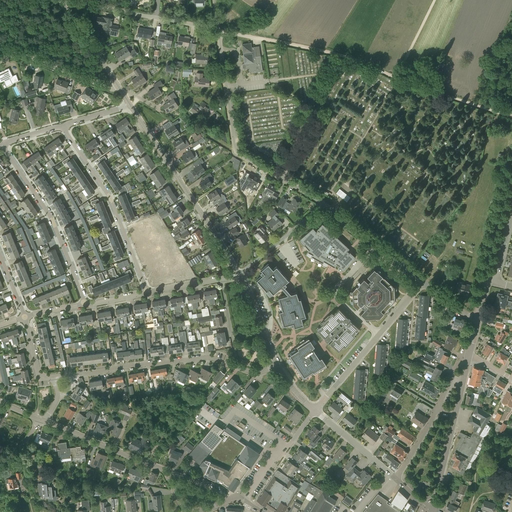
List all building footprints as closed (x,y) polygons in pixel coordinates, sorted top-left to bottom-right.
[(103,18),(97,17),(96,23),(102,25),(102,29),(109,30),(110,31),(110,34),(116,35),(118,26),(111,25),(112,19),(103,17),(103,18)] [(150,38),(152,30),(138,28),(137,36),(150,38)] [(171,44),(172,37),(164,35),(164,33),(159,32),(157,45),(161,45),(162,42),(166,43),(166,47),(170,48),(171,44)] [(186,38),(179,36),(178,44),(188,46),(187,49),(190,49),(190,53),(195,54),(197,44),(188,43),(189,37),(186,37),(186,38)] [(251,47),(250,43),(242,44),(244,63),(243,63),(244,69),(249,69),(249,73),(262,71),(260,56),(256,57),(254,47),(251,47)] [(129,52),(126,47),(115,54),(119,60),(125,56),(126,57),(130,54),(132,57),(137,54),(134,49),(129,52)] [(208,64),(208,55),(196,54),(195,63),(208,64)] [(442,73),(445,64),(443,63),(443,62),(439,61),(437,66),(439,66),(437,71),(442,73)] [(141,74),(138,68),(134,71),(137,77),(132,80),(136,86),(141,82),(142,83),(146,81),(142,74),(141,74)] [(12,76),(8,69),(0,72),(0,80),(1,82),(4,80),(7,86),(12,84),(18,81),(16,75),(12,76)] [(202,78),(202,74),(196,73),(196,77),(195,77),(195,85),(208,86),(209,78),(202,78)] [(43,76),(34,75),(33,87),(41,88),(43,76)] [(65,82),(57,79),(54,88),(64,92),(64,93),(68,94),(71,87),(67,85),(68,83),(65,82)] [(152,99),(161,93),(158,88),(163,85),(160,81),(153,85),(155,88),(147,92),(152,99)] [(91,104),(98,95),(87,87),(80,96),(91,104)] [(27,98),(37,95),(36,90),(25,93),(27,98)] [(77,101),(80,95),(74,91),(71,97),(77,101)] [(167,97),(168,99),(164,102),(166,104),(163,105),(167,112),(171,110),(178,106),(173,99),(176,97),(173,92),(167,97)] [(42,116),(45,103),(44,103),(45,99),(37,97),(36,101),(38,101),(35,114),(42,116)] [(59,115),(69,112),(68,107),(72,106),(70,101),(66,102),(67,104),(57,107),(59,115)] [(211,108),(202,102),(199,106),(194,103),(189,111),(197,117),(200,112),(205,115),(211,108)] [(17,123),(20,111),(12,109),(9,121),(17,123)] [(120,121),(124,126),(126,128),(128,127),(126,125),(129,123),(125,118),(120,121)] [(175,134),(179,132),(174,125),(179,122),(177,120),(167,127),(168,129),(165,131),(169,137),(175,134)] [(119,130),(124,126),(120,121),(115,124),(119,130)] [(105,132),(115,146),(117,144),(112,137),(115,135),(114,134),(110,128),(105,132)] [(100,133),(100,134),(104,140),(105,140),(107,143),(109,141),(113,147),(115,146),(105,132),(104,133),(103,132),(102,132),(100,133)] [(202,137),(199,133),(197,135),(196,135),(192,137),(195,142),(202,137)] [(136,143),(139,141),(135,136),(128,140),(133,148),(137,145),(136,143)] [(54,141),(57,147),(60,150),(62,149),(60,145),(62,143),(59,138),(54,141)] [(183,141),(181,138),(173,143),(177,149),(181,146),(183,149),(189,145),(185,139),(183,141)] [(90,142),(93,147),(97,153),(100,152),(96,146),(98,144),(95,139),(90,142)] [(55,148),(57,147),(54,141),(49,145),(52,150),(54,152),(55,154),(57,153),(55,148)] [(137,145),(133,148),(137,154),(144,149),(139,141),(136,143),(137,145)] [(88,151),(93,147),(90,142),(85,145),(88,151)] [(47,153),(52,150),(49,145),(44,148),(47,153)] [(186,163),(195,157),(191,152),(194,150),(193,148),(185,153),(185,154),(182,156),(186,163)] [(33,155),(37,160),(42,157),(38,152),(33,155)] [(143,165),(151,160),(147,154),(139,159),(143,164),(143,165)] [(42,167),(37,160),(33,155),(28,158),(34,166),(36,164),(39,169),(42,167)] [(101,170),(107,166),(104,161),(106,159),(104,156),(99,160),(100,163),(98,164),(101,170)] [(33,166),(34,166),(28,158),(23,162),(27,167),(30,165),(34,171),(36,170),(33,166)] [(70,168),(76,164),(73,158),(69,160),(67,158),(62,161),(64,164),(67,162),(70,168)] [(196,177),(200,174),(205,171),(201,164),(204,162),(201,158),(192,163),(195,168),(193,169),(195,171),(192,172),(196,177)] [(143,165),(143,164),(141,166),(143,169),(145,167),(147,170),(155,165),(151,160),(143,165)] [(111,171),(119,166),(117,163),(109,169),(107,166),(101,170),(105,175),(111,171)] [(74,173),(80,169),(76,164),(70,168),(74,173)] [(78,179),(83,174),(80,169),(74,173),(78,179)] [(153,181),(161,175),(157,169),(150,175),(153,181)] [(108,180),(114,176),(111,171),(105,175),(108,180)] [(114,176),(108,180),(112,186),(118,182),(116,179),(119,177),(118,176),(121,174),(119,171),(116,173),(117,175),(114,176)] [(204,190),(212,184),(209,180),(213,178),(210,173),(204,177),(206,179),(200,183),(204,190)] [(256,190),(261,183),(258,181),(259,178),(250,173),(250,174),(249,174),(248,174),(247,175),(247,176),(246,176),(246,177),(246,178),(247,179),(246,179),(249,181),(246,186),(253,190),(254,189),(256,190)] [(8,183),(15,179),(11,174),(4,178),(8,183)] [(79,185),(87,180),(83,174),(78,179),(80,181),(77,183),(78,184),(79,185)] [(42,175),(35,180),(39,185),(46,180),(42,175)] [(161,175),(153,181),(157,186),(165,181),(161,175)] [(224,181),(227,186),(236,180),(233,175),(224,181)] [(11,189),(18,184),(15,179),(8,183),(11,189)] [(49,185),(46,180),(39,185),(42,190),(49,185)] [(85,189),(91,185),(87,180),(79,185),(78,184),(74,186),(76,189),(80,187),(80,188),(83,186),(85,189)] [(66,192),(68,191),(65,186),(62,181),(59,183),(63,189),(61,191),(63,194),(66,192)] [(120,192),(130,186),(131,186),(128,182),(124,185),(121,187),(120,185),(118,182),(112,186),(115,191),(119,189),(120,192)] [(15,194),(21,189),(18,184),(11,189),(15,194)] [(273,203),(275,199),(273,198),(274,195),(272,194),(276,188),(269,184),(262,195),(264,196),(262,200),(268,203),(269,201),(273,203)] [(53,190),(49,185),(42,190),(45,195),(53,190)] [(91,185),(85,189),(88,194),(85,196),(87,199),(93,195),(91,193),(94,191),(91,185)] [(120,202),(127,199),(125,193),(128,192),(132,190),(130,186),(120,192),(122,195),(118,196),(120,202)] [(170,196),(173,193),(168,186),(161,190),(164,195),(168,193),(170,196)] [(21,189),(15,194),(18,199),(25,194),(21,189)] [(347,202),(350,197),(346,194),(339,189),(336,193),(342,199),(347,202)] [(56,196),(53,190),(45,195),(49,200),(56,196)] [(219,202),(225,198),(224,195),(223,195),(222,194),(219,195),(216,190),(207,196),(211,201),(216,198),(217,199),(216,200),(217,200),(219,202)] [(177,199),(173,193),(170,196),(168,193),(164,195),(164,196),(162,197),(164,200),(166,198),(170,204),(177,199)] [(282,208),(287,199),(282,196),(277,205),(282,208)] [(30,203),(27,198),(21,202),(24,207),(30,203)] [(60,198),(53,202),(56,207),(63,203),(60,198)] [(225,198),(219,202),(217,203),(219,206),(220,205),(220,206),(216,209),(220,215),(229,210),(224,203),(226,202),(224,199),(225,198)] [(98,209),(104,207),(102,200),(99,202),(98,199),(91,202),(92,205),(95,204),(96,206),(98,209)] [(123,208),(129,205),(127,199),(120,202),(123,208)] [(295,212),(300,202),(294,199),(290,204),(288,203),(285,209),(290,212),(291,210),(295,212)] [(84,208),(90,204),(87,201),(82,205),(79,207),(81,209),(84,207),(84,208)] [(34,208),(30,203),(24,207),(27,212),(34,208)] [(63,203),(56,207),(58,213),(66,209),(63,203)] [(7,212),(10,210),(5,204),(1,207),(4,212),(6,210),(7,212)] [(125,214),(132,211),(129,205),(123,208),(125,214)] [(174,212),(170,214),(174,220),(175,220),(176,222),(182,218),(181,215),(184,213),(183,212),(184,212),(181,209),(179,206),(173,210),(174,212)] [(100,215),(107,213),(104,207),(98,209),(99,213),(100,215)] [(31,217),(37,213),(34,208),(27,212),(31,217)] [(66,209),(58,213),(61,218),(69,214),(66,209)] [(166,210),(159,214),(162,218),(168,214),(166,210)] [(278,227),(282,224),(276,217),(279,215),(274,210),(269,214),(273,218),(267,223),(274,230),(277,227),(278,227)] [(132,211),(125,214),(127,220),(131,218),(132,221),(139,219),(137,216),(134,217),(132,211)] [(229,228),(238,222),(235,218),(238,217),(235,212),(229,216),(231,218),(225,222),(229,228)] [(102,221),(109,219),(107,213),(100,215),(102,221)] [(69,214),(61,218),(64,224),(72,220),(69,214)] [(14,216),(10,219),(11,222),(13,221),(16,224),(18,223),(14,216)] [(189,223),(186,218),(181,222),(181,221),(177,224),(178,225),(173,228),(175,230),(172,232),(175,236),(180,232),(178,229),(184,226),(189,223)] [(103,231),(108,229),(107,227),(112,225),(109,219),(102,221),(105,227),(102,228),(103,231)] [(143,229),(152,226),(149,219),(141,223),(143,229)] [(38,231),(46,228),(44,222),(36,225),(38,231)] [(143,261),(150,259),(137,223),(130,225),(143,261)] [(312,227),(299,240),(304,246),(305,245),(308,249),(307,251),(312,254),(312,255),(323,262),(324,260),(328,263),(329,262),(332,264),(331,265),(334,267),(336,263),(338,264),(337,265),(343,270),(355,256),(350,251),(349,252),(347,250),(349,248),(322,223),(316,229),(317,230),(316,231),(312,227)] [(72,224),(64,228),(66,233),(74,230),(72,224)] [(146,235),(154,232),(152,226),(143,229),(146,235)] [(261,243),(267,237),(263,233),(266,231),(261,226),(257,229),(259,231),(254,235),(261,243)] [(234,236),(239,233),(236,227),(230,230),(234,236)] [(46,228),(38,231),(41,237),(49,234),(46,228)] [(110,239),(116,236),(114,230),(109,232),(108,229),(103,231),(103,232),(98,233),(99,237),(107,233),(110,239)] [(74,230),(66,233),(69,239),(77,236),(74,230)] [(190,243),(202,235),(198,230),(192,234),(190,236),(191,237),(190,238),(184,242),(186,245),(188,244),(191,243),(190,243)] [(4,241),(12,238),(10,232),(2,235),(4,241)] [(148,241),(156,238),(154,232),(146,235),(148,241)] [(43,243),(51,240),(49,234),(41,237),(43,243)] [(240,247),(247,243),(244,239),(246,238),(243,234),(235,239),(240,247)] [(189,247),(192,245),(197,242),(199,245),(205,240),(202,235),(190,243),(191,243),(188,244),(189,247)] [(77,236),(69,239),(71,245),(79,242),(77,236)] [(112,245),(119,242),(116,236),(110,239),(111,242),(108,244),(109,245),(109,246),(112,245)] [(7,247),(15,243),(12,238),(4,241),(7,247)] [(150,247),(159,244),(156,238),(148,241),(150,247)] [(79,242),(71,245),(73,251),(82,247),(79,242)] [(114,251),(121,249),(119,242),(112,245),(114,251)] [(9,253),(17,249),(15,243),(7,247),(9,253)] [(153,253),(161,250),(159,244),(150,247),(153,253)] [(55,248),(47,252),(49,258),(57,254),(55,248)] [(17,249),(9,253),(11,259),(20,255),(17,249)] [(121,249),(114,251),(117,257),(114,258),(115,261),(120,259),(119,257),(123,255),(121,249)] [(161,250),(153,253),(155,259),(164,256),(161,250)] [(28,252),(25,254),(27,258),(31,256),(33,262),(36,261),(34,255),(32,251),(31,251),(28,252)] [(211,267),(218,263),(211,252),(204,256),(206,259),(205,259),(207,264),(209,264),(211,267)] [(57,254),(49,258),(51,263),(60,260),(57,254)] [(199,254),(187,262),(191,267),(202,259),(199,254)] [(80,265),(87,262),(85,256),(77,260),(80,265)] [(177,261),(181,270),(187,267),(183,259),(177,261)] [(16,269),(24,266),(21,260),(13,263),(16,269)] [(60,260),(51,263),(54,269),(62,266),(60,260)] [(129,265),(127,260),(123,261),(117,263),(119,269),(129,265)] [(175,272),(181,270),(177,261),(171,263),(175,272)] [(82,271),(90,268),(87,262),(80,265),(82,271)] [(169,275),(175,272),(171,263),(165,266),(169,275)] [(280,287),(283,285),(284,287),(286,285),(285,283),(286,282),(287,283),(289,282),(276,266),(272,269),(268,264),(260,270),(261,271),(259,273),(261,275),(256,280),(266,291),(268,289),(273,294),(280,287)] [(18,275),(26,272),(24,266),(16,269),(18,275)] [(62,266),(54,269),(56,275),(64,272),(62,266)] [(163,277),(169,275),(165,266),(160,268),(163,277)] [(90,268),(82,271),(84,277),(92,274),(90,268)] [(157,279),(163,277),(160,268),(154,271),(157,279)] [(376,271),(373,269),(366,276),(370,279),(367,282),(363,279),(352,291),(352,305),(357,309),(360,306),(364,310),(360,314),(365,318),(379,318),(394,301),(394,287),(376,271)] [(122,276),(125,283),(131,280),(130,277),(132,276),(130,270),(124,272),(125,275),(122,276)] [(21,281),(29,278),(26,272),(18,275),(21,281)] [(29,278),(21,281),(23,287),(31,284),(30,280),(31,280),(32,281),(32,280),(33,281),(37,280),(36,279),(39,278),(38,274),(37,274),(29,278)] [(125,283),(122,276),(119,278),(117,275),(115,276),(116,279),(119,285),(125,283)] [(113,288),(119,285),(116,279),(110,281),(113,288)] [(106,290),(113,288),(110,281),(104,284),(106,290)] [(468,296),(471,285),(458,281),(455,292),(468,296)] [(100,293),(98,286),(95,287),(93,284),(91,285),(88,286),(90,293),(93,291),(94,295),(100,293)] [(100,293),(106,290),(104,284),(98,286),(100,293)] [(63,293),(64,294),(69,292),(66,285),(61,288),(63,293)] [(287,295),(278,297),(279,302),(278,302),(279,304),(280,304),(281,310),(279,311),(283,326),(292,323),(294,328),(303,325),(301,318),(305,317),(300,299),(298,299),(296,292),(290,294),(284,287),(283,285),(280,287),(287,295)] [(58,297),(64,294),(63,293),(61,288),(55,290),(57,296),(58,297)] [(52,299),(58,297),(57,296),(55,290),(49,292),(52,298),(52,299)] [(210,304),(212,304),(210,291),(203,292),(205,299),(209,298),(210,304)] [(46,301),(52,299),(52,298),(49,292),(44,295),(46,301)] [(41,304),(46,301),(44,295),(38,297),(41,304)] [(193,309),(195,308),(193,295),(187,296),(188,303),(191,302),(192,305),(193,309)] [(419,303),(428,303),(429,303),(429,299),(428,299),(428,296),(429,296),(420,295),(419,303)] [(35,306),(41,304),(38,297),(32,299),(35,306)] [(176,298),(178,312),(181,311),(180,304),(186,303),(185,299),(183,299),(182,297),(176,298)] [(176,312),(178,312),(176,298),(170,299),(170,301),(168,302),(169,308),(174,307),(174,309),(176,309),(176,312)] [(511,301),(503,299),(497,298),(495,306),(505,308),(506,301),(508,302),(507,305),(510,306),(510,308),(511,308),(511,301)] [(158,316),(161,316),(160,311),(158,300),(152,302),(153,309),(154,309),(154,311),(158,312),(158,316)] [(427,307),(428,303),(419,303),(419,310),(427,310),(428,311),(428,307),(427,307)] [(0,306),(3,313),(9,310),(6,304),(0,306)] [(142,314),(142,312),(141,312),(140,304),(133,305),(135,315),(142,314)] [(127,323),(126,316),(132,314),(131,309),(128,310),(128,309),(128,307),(122,308),(123,316),(124,320),(125,324),(127,323)] [(122,308),(115,310),(117,319),(120,319),(120,320),(124,320),(123,316),(122,308)] [(347,317),(340,309),(336,312),(336,311),(333,314),(332,312),(328,316),(328,315),(323,319),(324,320),(320,323),(322,324),(319,327),(320,328),(317,331),(324,339),(324,340),(326,342),(331,338),(328,335),(330,333),(329,332),(332,329),(334,331),(335,329),(335,330),(337,328),(338,326),(336,325),(339,322),(341,323),(343,322),(345,324),(344,326),(346,328),(336,338),(334,337),(328,343),(337,350),(339,347),(340,348),(343,346),(344,347),(348,343),(346,342),(350,338),(352,339),(355,335),(354,334),(356,332),(355,331),(358,328),(350,320),(351,319),(348,316),(347,317)] [(103,312),(105,320),(111,319),(110,311),(103,312)] [(95,320),(97,327),(97,331),(100,330),(99,321),(105,320),(103,312),(97,313),(98,320),(95,320)] [(97,327),(95,320),(93,321),(91,314),(85,315),(86,324),(93,322),(94,328),(97,327)] [(80,325),(86,324),(85,315),(78,317),(80,323),(77,324),(78,331),(81,330),(80,325)] [(212,317),(212,315),(206,316),(207,321),(212,320),(214,326),(222,325),(221,316),(212,317)] [(463,332),(466,320),(456,317),(454,324),(453,327),(458,328),(458,330),(463,332)] [(78,331),(77,324),(74,324),(73,318),(66,319),(68,327),(74,326),(75,331),(78,331)] [(69,330),(68,327),(66,319),(60,320),(61,328),(62,328),(62,331),(69,330)] [(410,321),(410,319),(408,319),(408,320),(399,319),(398,323),(399,323),(399,326),(407,327),(407,326),(408,321),(410,321)] [(38,334),(47,332),(46,326),(45,322),(36,324),(38,334)] [(424,328),(424,325),(416,324),(416,331),(424,332),(425,332),(425,328),(424,328)] [(409,328),(410,326),(407,326),(407,327),(399,326),(398,326),(398,330),(399,330),(398,333),(407,334),(407,333),(407,328),(409,328)] [(502,343),(508,332),(505,330),(503,333),(502,332),(500,335),(498,334),(495,339),(498,341),(497,342),(498,344),(500,345),(501,344),(502,343)] [(13,344),(16,344),(12,331),(6,333),(8,339),(11,338),(13,344)] [(424,335),(424,332),(416,331),(415,339),(424,339),(424,335)] [(40,340),(48,338),(47,332),(38,334),(40,340)] [(226,344),(224,332),(213,334),(214,337),(216,337),(217,339),(218,345),(226,344)] [(8,339),(6,333),(0,334),(2,341),(4,347),(7,346),(5,343),(9,341),(8,339)] [(409,335),(409,333),(407,333),(407,334),(398,333),(397,333),(397,337),(398,337),(398,341),(406,341),(406,340),(407,335),(409,335)] [(191,335),(193,350),(200,349),(199,341),(196,342),(195,338),(194,335),(191,335)] [(456,340),(457,339),(450,336),(448,340),(447,340),(444,346),(452,350),(455,344),(456,344),(457,341),(456,340)] [(41,347),(50,345),(48,338),(40,340),(41,347)] [(174,345),(175,352),(182,351),(181,344),(178,344),(177,338),(174,338),(174,345)] [(309,340),(308,338),(296,346),(296,347),(294,348),(295,349),(287,355),(293,363),(293,364),(297,370),(297,369),(303,378),(311,373),(312,374),(313,373),(314,374),(326,366),(325,364),(326,364),(321,357),(319,359),(312,348),(314,346),(309,340)] [(440,347),(442,343),(434,338),(432,342),(440,347)] [(408,343),(408,341),(406,340),(406,341),(398,341),(397,341),(396,344),(397,345),(397,348),(405,349),(406,342),(408,343)] [(130,358),(129,351),(126,351),(125,341),(121,342),(122,349),(123,359),(130,358)] [(493,343),(489,341),(487,343),(482,352),(489,356),(494,347),(493,347),(495,343),(493,342),(493,343)] [(156,347),(157,355),(164,354),(163,346),(160,346),(159,342),(156,343),(156,347)] [(389,346),(389,344),(387,344),(387,345),(377,344),(377,348),(378,348),(378,351),(386,352),(386,351),(386,346),(389,346)] [(43,353),(51,351),(50,345),(41,347),(43,353)] [(503,347),(500,352),(497,359),(501,361),(501,362),(502,363),(503,363),(504,363),(508,357),(510,353),(505,350),(506,349),(503,347)] [(441,349),(437,359),(445,363),(449,356),(447,356),(448,353),(441,349)] [(44,359),(53,357),(51,351),(43,353),(44,359)] [(388,353),(388,351),(386,351),(386,352),(378,351),(377,351),(376,355),(377,355),(377,359),(385,359),(385,358),(386,353),(388,353)] [(9,362),(25,358),(23,352),(17,354),(18,357),(11,359),(11,358),(8,359),(9,362)] [(434,358),(435,356),(427,352),(424,357),(433,361),(434,358)] [(53,357),(44,359),(46,365),(54,363),(53,357)] [(387,361),(388,359),(385,358),(385,359),(377,359),(376,359),(376,362),(377,363),(376,366),(385,367),(385,366),(385,360),(387,361)] [(410,369),(413,364),(403,358),(401,364),(410,369)] [(387,368),(387,366),(385,366),(385,367),(376,366),(375,370),(376,370),(376,373),(384,374),(385,368),(387,368)] [(428,370),(440,375),(442,370),(436,367),(435,370),(429,367),(428,370)] [(490,382),(492,383),(496,377),(484,370),(474,367),(472,373),(475,374),(474,375),(473,375),(482,378),(486,380),(490,382)] [(158,369),(159,374),(160,379),(164,379),(163,376),(167,376),(166,368),(158,369)] [(202,381),(206,383),(211,373),(202,368),(199,374),(200,374),(199,376),(204,378),(202,381)] [(13,379),(15,378),(28,375),(27,369),(21,371),(21,374),(19,375),(15,376),(12,376),(13,379)] [(155,375),(159,374),(158,369),(150,371),(151,379),(156,378),(155,375)] [(368,371),(368,369),(365,369),(365,370),(356,369),(356,373),(357,373),(357,377),(356,377),(365,377),(365,376),(365,371),(368,371)] [(200,374),(199,374),(190,370),(188,375),(187,377),(196,381),(199,376),(200,374)] [(216,383),(224,374),(221,372),(220,370),(212,380),(216,383)] [(437,381),(440,375),(428,370),(427,373),(432,375),(431,378),(437,381)] [(188,375),(179,371),(175,378),(185,383),(187,377),(188,375)] [(408,376),(418,382),(421,377),(411,371),(408,376)] [(136,373),(137,378),(141,377),(141,380),(146,380),(144,372),(136,373)] [(133,379),(137,378),(136,373),(128,375),(129,380),(129,379),(130,382),(134,382),(133,379)] [(395,373),(391,379),(397,382),(400,376),(395,373)] [(489,389),(492,383),(490,382),(486,380),(482,378),(473,375),(473,377),(474,377),(473,378),(471,378),(469,384),(476,386),(476,385),(479,386),(478,388),(479,388),(478,393),(490,396),(493,391),(489,389)] [(115,382),(116,386),(124,384),(122,376),(114,377),(115,382)] [(367,379),(367,376),(365,376),(365,377),(356,377),(357,377),(356,377),(355,380),(356,380),(356,384),(364,385),(364,383),(365,378),(367,379)] [(112,383),(115,382),(114,377),(106,379),(108,387),(112,386),(112,383)] [(240,385),(232,378),(227,384),(224,382),(220,388),(224,391),(228,387),(231,390),(234,387),(237,389),(240,385)] [(500,394),(506,384),(499,380),(493,389),(500,394)] [(435,387),(425,381),(420,390),(431,395),(430,396),(435,398),(440,389),(435,387)] [(74,391),(80,395),(84,389),(83,389),(84,387),(83,385),(80,383),(78,386),(77,385),(74,391)] [(366,386),(367,384),(364,383),(364,385),(356,384),(355,384),(355,388),(356,388),(355,391),(364,392),(364,391),(364,386),(366,386)] [(250,398),(256,390),(250,385),(244,392),(250,398)] [(400,396),(403,391),(395,386),(392,391),(395,392),(393,395),(396,397),(398,394),(400,396)] [(27,401),(31,390),(19,387),(15,398),(27,401)] [(385,396),(389,391),(384,387),(380,393),(385,396)] [(511,407),(511,392),(507,390),(501,402),(511,407)] [(77,400),(80,395),(74,391),(71,396),(77,400)] [(366,393),(366,391),(364,391),(364,392),(355,391),(354,391),(354,395),(355,395),(355,399),(363,399),(363,393),(366,393)] [(237,401),(242,395),(239,392),(234,399),(237,401)] [(268,405),(274,398),(268,393),(262,400),(268,405)] [(342,393),(339,396),(348,403),(349,403),(351,400),(342,393)] [(480,403),(477,402),(479,394),(473,393),(472,396),(468,395),(466,402),(479,406),(480,403)] [(383,399),(379,396),(373,404),(377,408),(383,399)] [(285,411),(289,405),(282,399),(277,405),(285,411)] [(86,408),(91,402),(87,400),(83,406),(86,408)] [(258,409),(262,404),(257,400),(254,405),(258,409)] [(75,408),(77,405),(72,402),(69,405),(70,405),(64,415),(70,419),(75,411),(71,409),(73,407),(75,408)] [(338,415),(343,409),(334,402),(329,408),(333,411),(338,415)] [(349,413),(353,407),(349,403),(348,403),(343,408),(349,413)] [(270,417),(276,409),(273,406),(267,415),(270,417)] [(467,466),(469,462),(471,459),(473,461),(476,456),(474,454),(476,449),(479,450),(482,443),(480,442),(483,437),(486,439),(492,427),(488,424),(487,424),(492,415),(482,409),(481,408),(477,406),(469,421),(475,425),(474,427),(475,428),(473,432),(475,432),(474,434),(473,433),(470,438),(467,437),(468,436),(463,433),(463,434),(461,433),(460,436),(462,437),(454,451),(455,452),(454,454),(453,454),(453,455),(454,456),(449,464),(452,465),(457,468),(455,470),(463,475),(467,466)] [(129,416),(131,411),(121,407),(119,412),(129,416)] [(295,425),(299,420),(298,420),(302,415),(294,409),(288,416),(295,421),(293,423),(295,425)] [(88,419),(92,412),(89,411),(86,413),(84,416),(79,413),(76,418),(77,419),(76,421),(79,422),(79,423),(79,424),(80,425),(81,425),(82,424),(86,417),(88,419)] [(425,416),(417,411),(411,420),(418,425),(416,428),(420,431),(422,428),(429,418),(425,416)] [(96,422),(99,415),(93,413),(90,420),(96,422)] [(352,427),(357,421),(348,414),(343,419),(348,423),(348,424),(352,427)] [(117,426),(118,427),(120,422),(112,419),(109,427),(114,429),(113,430),(116,431),(117,426)] [(503,422),(499,431),(503,433),(507,424),(503,422)] [(106,430),(107,427),(98,423),(93,436),(101,440),(105,429),(106,430)] [(289,434),(292,430),(285,425),(282,429),(289,434)] [(118,427),(117,426),(116,431),(113,430),(112,434),(118,436),(122,428),(118,427)] [(241,436),(226,426),(224,430),(219,435),(211,428),(188,455),(200,465),(199,465),(205,470),(203,475),(207,477),(214,480),(215,480),(218,482),(219,481),(222,482),(221,483),(225,485),(225,486),(233,492),(242,479),(241,479),(259,454),(246,445),(239,440),(241,436)] [(313,448),(318,442),(317,441),(321,437),(317,434),(319,431),(314,426),(307,434),(312,439),(308,444),(313,448)] [(392,437),(395,433),(388,427),(385,431),(392,437)] [(373,444),(379,437),(369,428),(363,435),(370,440),(369,441),(373,444)] [(411,445),(415,438),(405,431),(402,428),(397,435),(401,438),(411,445)] [(167,444),(171,438),(157,430),(153,435),(167,444)] [(52,436),(42,432),(41,434),(38,433),(34,441),(41,444),(42,441),(48,444),(52,436)] [(384,441),(388,435),(383,432),(379,437),(384,441)] [(141,441),(133,437),(128,448),(141,454),(146,443),(145,443),(148,438),(143,436),(141,441)] [(328,451),(329,449),(333,445),(330,443),(332,441),(326,437),(323,440),(325,441),(322,446),(328,451)] [(67,448),(66,442),(58,443),(59,449),(57,449),(59,449),(60,456),(58,456),(60,456),(60,462),(61,462),(60,457),(70,456),(71,461),(71,460),(71,456),(70,447),(67,448)] [(189,453),(194,447),(188,442),(183,448),(189,453)] [(403,461),(408,453),(401,449),(402,448),(396,444),(390,452),(396,456),(399,458),(403,461)] [(70,447),(71,456),(77,455),(77,457),(81,456),(82,461),(86,460),(85,457),(84,457),(83,449),(84,449),(81,449),(80,446),(81,446),(76,446),(76,447),(70,447)] [(179,453),(173,450),(173,449),(170,448),(168,454),(170,455),(168,460),(169,460),(169,461),(171,462),(172,461),(175,462),(177,458),(180,459),(182,453),(179,452),(179,453)] [(296,453),(304,458),(307,454),(299,448),(296,453)] [(339,460),(346,453),(340,448),(334,456),(339,460)] [(319,455),(312,449),(310,452),(322,462),(325,457),(320,453),(319,455)] [(101,467),(106,456),(98,452),(95,459),(93,458),(90,465),(94,467),(95,464),(101,467)] [(301,463),(304,458),(296,453),(293,457),(301,463)] [(396,468),(400,463),(387,454),(384,459),(396,468)] [(328,466),(332,461),(331,461),(332,459),(329,457),(324,463),(328,466)] [(350,471),(353,467),(357,462),(352,458),(344,467),(349,471),(350,471)] [(35,467),(34,459),(27,460),(28,466),(31,466),(31,467),(35,467)] [(121,464),(112,461),(109,469),(120,473),(124,465),(121,464)] [(285,465),(293,471),(295,469),(297,471),(299,469),(301,470),(303,468),(297,464),(296,466),(288,461),(285,465)] [(292,473),(293,471),(285,465),(282,469),(293,477),(294,475),(292,473)] [(350,471),(349,471),(347,474),(345,477),(353,483),(357,478),(364,484),(371,476),(364,470),(361,473),(353,467),(350,471)] [(138,471),(130,468),(127,476),(131,477),(130,478),(137,482),(142,471),(139,469),(138,471)] [(264,489),(257,500),(263,504),(265,506),(266,506),(273,510),(272,511),(273,511),(283,511),(296,493),(297,494),(298,492),(301,486),(287,476),(277,470),(272,477),(273,477),(264,489)] [(17,485),(16,479),(21,478),(20,472),(16,473),(17,477),(5,479),(6,483),(9,483),(10,488),(15,487),(15,488),(19,487),(18,485),(17,485)] [(154,485),(158,474),(151,472),(148,480),(145,479),(143,483),(146,485),(147,482),(154,485)] [(302,494),(304,490),(309,483),(304,480),(302,483),(303,483),(301,486),(298,492),(302,494)] [(50,491),(49,483),(38,484),(39,495),(47,494),(48,501),(56,500),(56,499),(58,498),(58,496),(56,497),(55,490),(50,491)] [(323,491),(327,485),(324,483),(319,489),(309,483),(304,490),(313,495),(302,511),(327,511),(331,507),(332,507),(336,501),(329,496),(329,495),(323,491)] [(463,495),(467,486),(461,483),(457,492),(454,490),(449,500),(445,508),(455,511),(459,502),(455,500),(459,493),(463,495)] [(400,511),(407,500),(403,495),(398,491),(389,504),(400,511)] [(296,511),(306,496),(302,494),(298,492),(297,494),(293,501),(293,500),(289,506),(291,506),(289,510),(288,509),(286,511),(296,511)] [(399,511),(386,503),(387,501),(377,494),(362,511),(399,511)] [(153,509),(161,509),(160,495),(152,496),(153,502),(148,502),(149,510),(153,509)] [(348,506),(351,503),(344,497),(341,501),(348,506)] [(86,511),(87,510),(90,510),(89,500),(81,501),(82,510),(77,510),(77,511),(76,511),(86,511)] [(136,509),(135,500),(126,500),(126,511),(136,511),(137,511),(137,509),(136,509)] [(493,511),(496,504),(484,500),(481,509),(477,508),(475,511),(493,511)] [(107,507),(106,502),(100,502),(101,511),(102,511),(109,511),(109,510),(110,510),(110,506),(107,507)] [(403,511),(412,511),(415,507),(407,502),(401,511),(403,511)]
